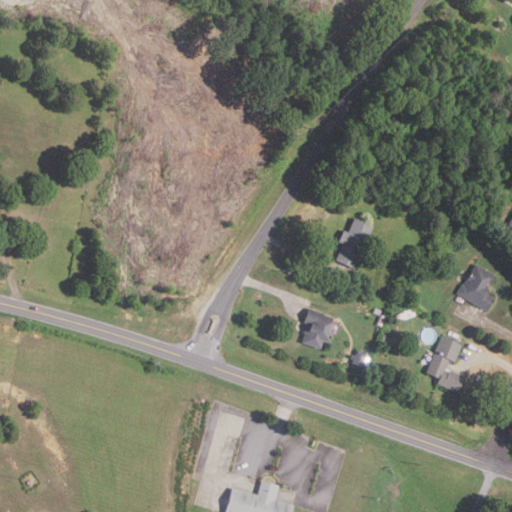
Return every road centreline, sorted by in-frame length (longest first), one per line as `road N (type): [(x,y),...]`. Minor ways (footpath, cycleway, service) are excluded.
road 1 (primary): [(0,301),(511,471)]
road 2 (residential): [(196,360),(220,305),(419,0)]
